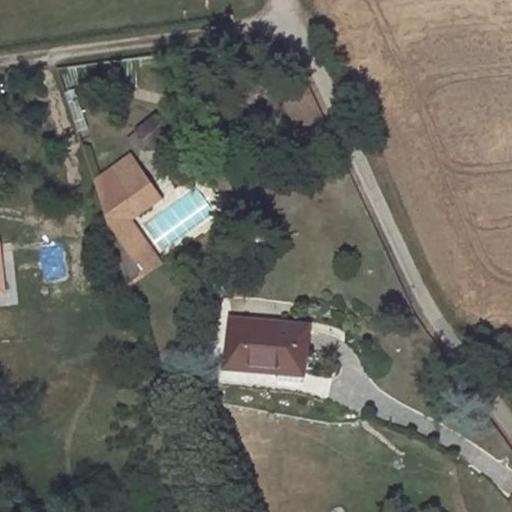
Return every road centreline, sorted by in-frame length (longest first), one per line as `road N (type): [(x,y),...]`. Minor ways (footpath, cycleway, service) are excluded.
road 1 (residential): [(511,430),(420,295),(286,22)]
road 2 (track): [(70,220),(69,151),(47,68),(64,51),(286,22)]
road 3 (unknown): [(345,381),(511,473)]
